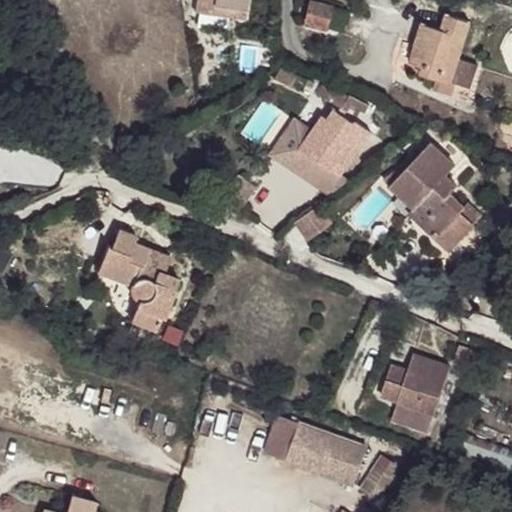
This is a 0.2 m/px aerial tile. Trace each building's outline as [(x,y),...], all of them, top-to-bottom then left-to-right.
[(248,0),(197,0),(196,11),(246,18),(248,0)] [(332,8),(309,2),(303,24),(327,29),(332,8)] [(423,24),(416,46),(429,51),(425,64),(422,75),(438,80),(435,89),(451,94),(455,82),(470,87),(478,65),(458,59),(470,22),(448,15),(443,30),(423,24)] [(412,59),(425,64),(429,51),(416,46),(412,59)] [(297,75),(281,67),(276,78),(291,86),(297,75)] [(348,98),(322,84),(317,94),(358,115),(360,109),(366,112),(370,105),(350,95),(348,98)] [(301,148),(335,172),(345,169),(371,132),(355,121),(354,123),(334,110),(328,119),(323,116),(313,130),(301,148)] [(301,148),(313,130),(295,117),(269,154),(329,196),(349,181),(341,175),(345,169),(335,172),(301,148)] [(511,135),(502,134),(498,151),(511,154),(511,135)] [(409,159),(384,178),(392,185),(390,187),(413,209),(409,213),(449,251),(474,225),(461,212),(466,207),(451,192),(458,185),(446,174),(455,165),(432,143),(409,159)] [(241,176),(224,201),(240,212),(256,187),(241,176)] [(321,206),(296,223),(309,241),(333,223),(321,206)] [(511,214),(505,206),(491,218),(499,228),(511,216),(511,214)] [(110,248),(108,247),(98,272),(131,285),(131,291),(132,295),(135,299),(139,302),(131,320),(156,330),(162,316),(164,317),(179,279),(164,273),(170,256),(134,242),(136,236),(118,229),(110,248)] [(459,345),(455,358),(468,363),(473,349),(459,345)] [(404,382),(388,377),(382,395),(399,401),(416,407),(409,426),(429,432),(451,366),(414,354),(409,369),(404,382)] [(392,363),(388,377),(404,382),(409,369),(392,363)] [(416,407),(399,401),(392,420),(409,426),(416,407)] [(368,447),(300,422),(286,460),(354,485),(368,447)] [(378,501),(400,466),(382,455),(360,490),(378,501)] [(55,511),(44,509),(42,511),(101,511),(95,510),(97,502),(71,495),(66,511),(55,511)]
